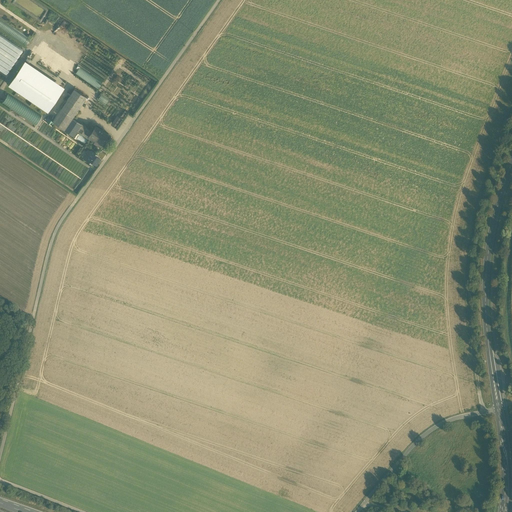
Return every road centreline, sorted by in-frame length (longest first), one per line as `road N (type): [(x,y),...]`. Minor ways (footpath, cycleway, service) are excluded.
road 1 (unclassified): [(218,0),(60,221),(0,453)]
road 2 (tertiary): [(504,511),(484,290),(494,216),(511,162)]
road 3 (track): [(482,413),(466,287),(482,191),(511,110)]
road 4 (track): [(497,406),(428,432),(363,504)]
road 5 (track): [(511,359),(503,331),(511,219)]
